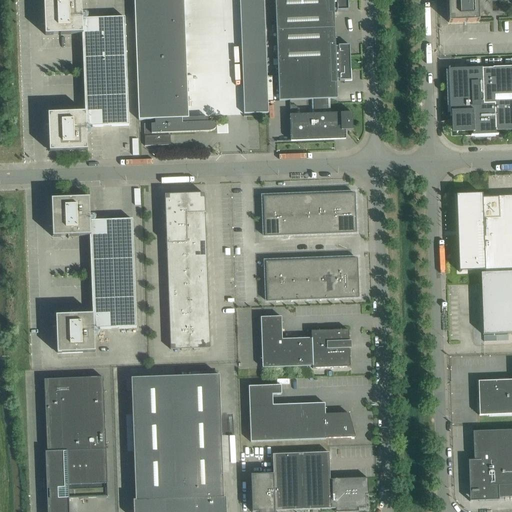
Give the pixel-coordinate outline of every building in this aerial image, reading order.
[(48,115),(49,115),(50,152),(76,151),(87,151),(87,127),(129,126),(125,18),(83,19),(81,0),(44,0),(46,34),(45,34),(45,36),(60,35),(60,37),(61,37),(61,35),(82,34),(85,113),(64,114),(64,112),(63,112),(63,114),(48,114),(48,115)] [(188,118),(184,0),(134,0),(139,120),(155,120),(155,125),(151,125),(145,125),(145,124),(144,124),(145,146),(169,146),(169,145),(170,145),(170,135),(168,135),(168,133),(208,132),(209,132),(210,132),(211,132),(212,131),(213,131),(214,130),(215,130),(215,129),(216,129),(216,128),(216,127),(216,126),(216,125),(215,125),(215,124),(214,124),(213,124),(213,123),(212,123),(211,123),(210,123),(209,123),(208,123),(207,117),(188,118)] [(239,0),(244,114),(268,113),(264,0),(239,0)] [(275,0),(276,31),(335,29),(334,10),(337,10),(337,11),(348,11),(348,0),(275,0)] [(447,0),(449,23),(479,22),(478,0),(447,0)] [(335,47),(335,29),(276,31),(279,102),(314,100),(328,99),(337,99),(337,80),(340,80),(340,81),(351,81),(350,45),(338,46),(338,47),(335,47)] [(511,67),(492,68),(492,69),(483,69),(452,70),(450,70),(449,68),(450,117),(451,117),(451,115),(456,114),(457,131),(473,130),(473,135),(471,135),(471,136),(498,135),(498,134),(496,134),(496,130),(511,129),(511,67)] [(352,113),(341,114),(328,114),(328,107),(330,107),(329,101),(328,101),(328,99),(314,100),(314,115),(297,115),(297,107),(290,107),(291,141),(277,141),(277,142),(291,141),(335,140),(346,140),(345,131),(353,131),(352,113)] [(204,194),(184,195),(185,214),(205,213),(204,194)] [(315,195),(307,196),(308,215),(322,215),(321,195),(321,194),(315,194),(315,195)] [(330,195),(321,195),(322,215),(337,214),(336,195),(336,194),(330,194),(330,195)] [(355,194),(336,195),(337,214),(356,214),(355,210),(356,210),(356,205),(355,205),(355,194)] [(185,214),(184,195),(165,196),(165,215),(185,214)] [(286,197),(278,197),(279,217),(293,216),(292,196),(292,195),(286,196),(286,197)] [(301,196),(292,196),(293,216),(308,215),(307,196),(307,195),(301,195),(301,196)] [(511,196),(482,198),(482,195),(456,196),(457,222),(461,221),(461,231),(459,231),(460,236),(461,236),(461,239),(458,239),(458,246),(460,246),(461,264),(458,264),(459,272),(461,272),(461,271),(484,270),(484,274),(481,274),(483,335),(511,334),(511,196)] [(272,197),(263,197),(264,217),(279,217),(278,197),(277,197),(277,196),(272,196),(272,197)] [(136,328),(132,220),(90,221),(89,198),(77,198),(77,199),(52,200),(53,236),(53,237),(68,237),(68,239),(69,239),(68,237),(90,236),(93,315),(71,316),(71,314),(71,316),(56,316),(56,317),(58,354),(83,353),(95,353),(94,329),(136,328)] [(205,228),(205,213),(185,214),(186,228),(205,228)] [(186,228),(185,214),(165,215),(166,223),(164,223),(165,229),(166,229),(186,228)] [(337,234),(337,214),(322,215),(323,235),(337,234)] [(356,214),(337,214),(337,234),(356,233),(356,223),(357,223),(357,217),(356,217),(356,214)] [(308,235),(308,215),(293,216),(294,236),(308,235)] [(323,235),(322,215),(308,215),(308,235),(323,235)] [(294,236),(293,216),(279,217),(279,236),(294,236)] [(279,236),(279,217),(264,217),(265,237),(279,236)] [(186,243),(186,228),(166,229),(166,238),(165,238),(165,244),(186,243)] [(206,242),(205,228),(186,228),(186,243),(206,242)] [(206,257),(206,242),(186,243),(187,257),(206,257)] [(187,257),(186,243),(165,244),(166,244),(167,252),(165,252),(166,258),(187,257)] [(187,272),(187,257),(166,258),(167,258),(167,273),(187,272)] [(207,271),(206,257),(187,257),(187,272),(207,271)] [(357,259),(339,260),(339,280),(358,279),(358,276),(359,275),(359,270),(358,270),(357,259)] [(325,280),(324,260),(309,261),(310,281),(325,280)] [(339,280),(339,260),(324,260),(325,280),(339,280)] [(296,281),(295,261),(280,262),(281,282),(296,281)] [(310,281),(309,261),(295,261),(296,281),(310,281)] [(281,282),(280,262),(266,262),(266,282),(281,282)] [(207,286),(207,271),(187,272),(188,287),(207,286)] [(188,287),(187,272),(167,273),(168,287),(188,287)] [(358,279),(339,280),(340,299),(359,299),(358,288),(359,288),(359,282),(358,282),(358,279)] [(325,280),(310,281),(311,300),(319,300),(319,301),(325,301),(325,300),(325,280)] [(339,280),(325,280),(325,300),(334,300),(334,301),(339,301),(339,299),(340,299),(339,280)] [(296,281),(281,282),(282,302),(290,301),(290,302),(296,302),(296,301),(296,281)] [(310,281),(296,281),(296,301),(305,301),(305,302),(310,302),(310,300),(311,300),(310,281)] [(281,282),(266,282),(267,302),(275,302),(275,303),(281,303),(281,302),(282,302),(281,282)] [(208,300),(207,286),(188,287),(189,301),(208,300)] [(189,301),(188,287),(168,287),(169,302),(189,301)] [(209,315),(208,300),(189,301),(189,316),(209,315)] [(189,316),(189,301),(169,302),(169,316),(189,316)] [(209,329),(209,315),(189,316),(190,330),(209,329)] [(190,330),(189,316),(169,316),(170,331),(190,330)] [(312,369),(350,367),(349,349),(351,349),(351,341),(349,341),(348,330),(311,332),(311,339),(282,340),(281,317),(261,318),(262,369),(312,367),(312,369)] [(210,348),(209,329),(190,330),(190,349),(193,349),(193,350),(199,350),(199,349),(210,348)] [(190,349),(190,330),(170,331),(170,350),(181,350),(181,351),(187,350),(187,349),(190,349)] [(242,368),(233,368),(233,379),(242,380),(242,368)] [(226,511),(226,497),(223,497),(219,376),(131,379),(135,501),(133,501),(133,511),(226,511)] [(103,378),(44,380),(47,452),(45,452),(47,489),(47,511),(69,511),(69,499),(108,498),(106,447),(103,378)] [(511,380),(478,382),(479,416),(511,414),(511,380)] [(326,439),(355,438),(349,414),(325,415),(325,404),(273,406),(272,395),(281,395),(281,386),(248,387),(250,442),(326,440),(326,439)] [(499,498),(511,497),(511,430),(473,432),(474,461),(468,461),(469,487),(472,487),(472,491),(471,491),(471,492),(473,492),(473,499),(479,499),(479,501),(499,501),(499,498)] [(273,475),(274,511),(303,510),(313,510),(331,509),(330,480),(329,453),(310,453),(301,454),(272,455),(273,475)] [(274,511),(273,475),(251,475),(251,511),(274,511)] [(330,480),(331,509),(335,509),(335,511),(358,511),(358,509),(366,509),(365,495),(368,495),(368,478),(330,480)]
